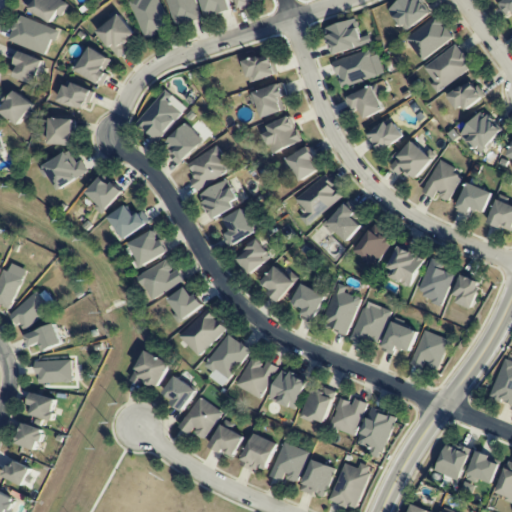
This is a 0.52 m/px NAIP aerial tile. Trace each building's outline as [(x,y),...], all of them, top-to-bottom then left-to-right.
[(58,14),(62,17),(69,4),(62,0),(27,0),(24,7),(53,23),(58,14)] [(136,0),(131,2),(146,39),(171,28),(159,0),(136,0)] [(195,0),(168,0),(177,27),(202,19),(195,0)] [(232,10),(228,0),(201,0),(207,17),(232,10)] [(263,1),(262,0),(233,0),(236,8),(263,1)] [(403,32),(431,16),(421,0),(402,0),(389,8),(403,32)] [(511,0),(505,0),(498,5),(506,16),(511,12),(511,0)] [(129,50),(125,45),(137,35),(119,14),(98,33),(120,58),(129,50)] [(47,55),(52,40),(57,42),(61,31),(20,16),(10,41),(47,55)] [(406,40),(423,62),(454,38),(437,16),(406,40)] [(325,28),(332,56),(373,44),(370,35),(361,38),(356,19),(325,28)] [(425,68),(435,83),(432,85),(438,93),(473,69),(457,45),(425,68)] [(110,75),(104,72),(111,60),(91,47),(77,71),(103,87),(110,75)] [(343,89),(385,74),(376,48),(334,63),(343,89)] [(45,61),(22,52),(12,76),(35,85),(45,61)] [(250,83),(277,76),(271,55),(244,62),(250,83)] [(460,113),(483,98),(472,81),(449,97),(460,113)] [(87,111),(93,91),(64,82),(58,102),(87,111)] [(287,96),(282,83),(252,94),(261,120),(284,112),(280,99),(287,96)] [(385,111),(375,88),(383,85),(382,83),(345,98),(351,112),(360,108),(365,119),(385,111)] [(188,110),(167,90),(137,123),(158,142),(188,110)] [(1,111),(19,126),(35,106),(17,91),(1,111)] [(503,129),(481,111),(460,137),(482,155),(503,129)] [(270,132),(265,134),(272,154),(302,143),(293,117),(268,126),(270,132)] [(73,146),(74,120),(51,119),(50,145),(73,146)] [(369,135),(380,153),(405,138),(394,120),(369,135)] [(181,164),(205,142),(187,124),(163,146),(181,164)] [(391,168),(401,175),(404,171),(417,181),(434,159),(412,142),(391,168)] [(288,159),(300,182),(319,172),(314,161),(317,159),(310,147),(288,159)] [(188,165),(196,177),(191,181),(198,192),(230,171),(216,148),(188,165)] [(60,191),(90,173),(81,159),(74,163),(67,153),(44,166),(60,191)] [(437,199),(437,197),(451,202),(463,173),(437,162),(425,194),(437,199)] [(308,226),(343,198),(325,176),(296,200),(307,213),(301,217),(308,226)] [(103,215),(125,193),(113,182),(110,185),(102,178),(88,193),(99,204),(96,208),(103,215)] [(200,193),(211,218),(240,206),(230,181),(200,193)] [(485,214),(493,193),(468,183),(457,212),(469,216),(472,209),(485,214)] [(489,224),(511,232),(511,205),(497,200),(489,224)] [(362,227),(353,218),(357,214),(346,204),(326,225),(346,244),(362,227)] [(148,225),(139,213),(135,216),(127,206),(110,218),(125,241),(148,225)] [(224,236),(230,248),(257,233),(244,209),(225,220),(232,232),(224,236)] [(356,252),(377,266),(392,244),(371,230),(356,252)] [(169,252),(163,240),(160,242),(153,231),(130,244),(138,259),(134,261),(139,269),(169,252)] [(249,274),(272,257),(260,241),(237,258),(249,274)] [(412,286),(425,259),(399,247),(386,274),(412,286)] [(442,270),(445,264),(432,258),(417,295),(443,305),(455,275),(442,270)] [(178,270),(173,273),(166,260),(137,277),(152,301),(185,282),(178,270)] [(0,307),(12,312),(26,269),(12,264),(9,272),(2,270),(0,276),(0,307)] [(260,285),(280,303),(296,284),(277,267),(260,285)] [(474,309),(482,282),(462,276),(454,304),(474,309)] [(323,326),(348,335),(361,299),(345,293),(347,287),(338,284),(323,326)] [(327,297),(303,285),(292,306),(304,312),(301,318),(313,324),(327,297)] [(169,300),(178,313),(173,316),(180,325),(205,306),(196,294),(193,297),(186,287),(169,300)] [(11,315),(24,331),(58,305),(45,288),(11,315)] [(352,340),(364,344),(365,339),(380,344),(391,313),(364,304),(352,340)] [(180,337),(200,357),(227,330),(208,310),(180,337)] [(382,351),(395,356),(398,347),(411,352),(418,332),(393,322),(382,351)] [(31,347),(39,344),(42,353),(64,345),(56,325),(26,336),(31,347)] [(450,341),(425,331),(412,363),(438,373),(450,341)] [(205,366),(213,373),(210,377),(223,387),(252,351),(230,334),(205,366)] [(172,364),(147,351),(131,381),(143,387),(145,381),(159,389),(172,364)] [(237,387),(262,400),(278,368),(266,361),(264,364),(252,358),(237,387)] [(74,383),(73,361),(37,362),(38,384),(74,383)] [(511,405),(511,363),(505,361),(491,397),(511,405)] [(309,382),(283,370),(270,399),(296,411),(309,382)] [(185,411),(197,389),(175,377),(165,395),(174,400),(172,404),(185,411)] [(301,418),(315,424),(316,420),(325,424),(337,393),(314,384),(301,418)] [(59,400),(34,394),(29,415),(54,421),(59,400)] [(205,440),(224,414),(201,398),(180,427),(190,435),(193,431),(205,440)] [(331,428),(356,437),(368,404),(356,399),(354,404),(341,399),(331,428)] [(397,418),(372,409),(358,445),(372,450),(370,455),(381,460),(397,418)] [(17,445),(38,451),(45,430),(24,424),(17,445)] [(211,447),(233,459),(245,437),(222,425),(211,447)] [(242,463),(265,474),(278,444),(255,434),(242,463)] [(299,483),(310,453),(284,443),(271,477),(283,482),(284,477),(299,483)] [(448,445),(437,472),(461,481),(473,450),(458,443),(456,449),(448,445)] [(495,483),(502,460),(476,453),(470,477),(495,483)] [(337,469),(314,460),(302,490),(325,499),(337,469)] [(13,467),(8,465),(3,475),(28,487),(35,471),(16,461),(13,467)] [(345,464),(331,501),(357,511),(373,468),(361,464),(359,469),(345,464)] [(511,504),(511,468),(507,466),(497,493),(507,497),(505,501),(511,504)] [(0,511),(12,511),(19,501),(0,490),(0,511)]
